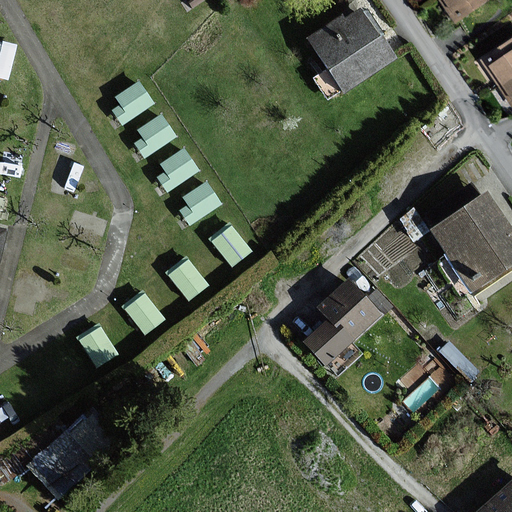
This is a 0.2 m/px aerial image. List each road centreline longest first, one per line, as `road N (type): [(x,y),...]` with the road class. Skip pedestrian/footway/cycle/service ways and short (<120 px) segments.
road 1 (residential): [(442,511),(264,336),(482,127)]
road 2 (residential): [(482,127),(393,0)]
